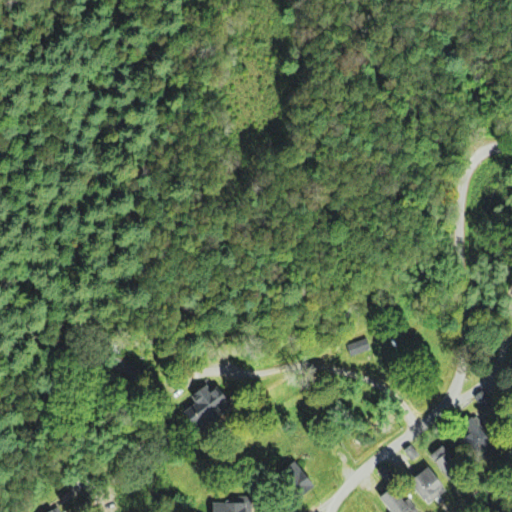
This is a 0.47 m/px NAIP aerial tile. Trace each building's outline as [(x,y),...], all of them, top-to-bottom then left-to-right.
[(352,356),(348,345),(370,338),(373,349),(352,356)] [(199,404),(194,397),(211,384),(217,390),(224,385),(239,404),(206,429),(191,410),(199,404)] [(477,397),(486,390),(497,403),(488,410),(477,397)] [(480,417),(500,441),(481,458),(467,442),(477,433),(471,426),(480,417)] [(435,456),(449,444),(469,467),(454,480),(435,456)] [(416,483),(437,466),(454,488),(434,505),(416,483)] [(396,511),(384,499),(398,486),(422,511),(396,511)] [(213,511),(213,503),(251,502),(251,511),(213,511)]
